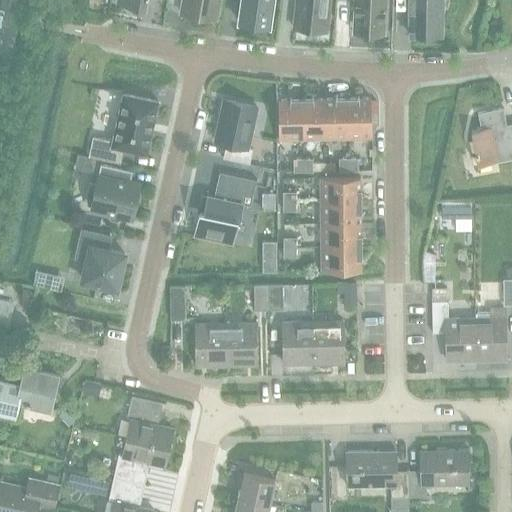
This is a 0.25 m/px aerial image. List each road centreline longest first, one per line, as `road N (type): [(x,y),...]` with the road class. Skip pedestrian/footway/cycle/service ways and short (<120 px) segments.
road 1 (residential): [(201,59),(132,347),(143,375),(196,392),(225,418)]
road 2 (residential): [(394,413),(392,77)]
road 3 (residential): [(201,59),(392,77)]
road 4 (residential): [(225,418),(394,413)]
road 5 (residential): [(392,77),(511,59)]
road 6 (residential): [(84,32),(201,59)]
